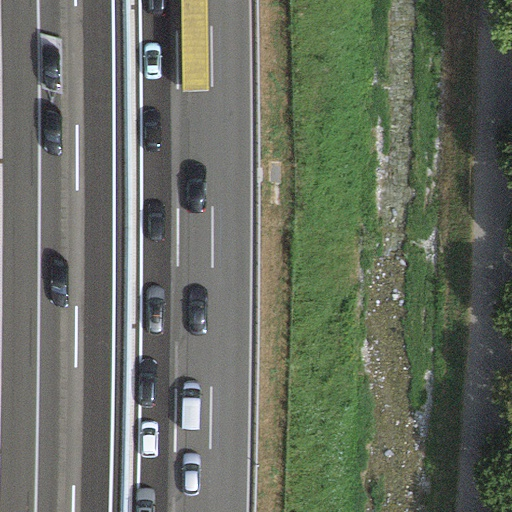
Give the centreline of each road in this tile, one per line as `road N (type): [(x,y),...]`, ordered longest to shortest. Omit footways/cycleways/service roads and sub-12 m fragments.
road 1 (unclassified): [(468,511),(496,0)]
road 2 (motorway): [(64,0),(60,511)]
road 3 (motorway): [(182,511),(184,0)]
